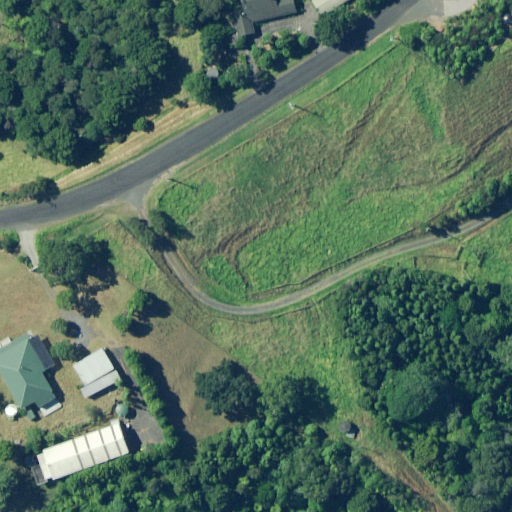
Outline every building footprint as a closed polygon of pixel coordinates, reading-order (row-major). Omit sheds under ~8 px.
[(244,0),(248,14),(235,17),(240,36),(254,32),(252,23),(296,13),(293,0),(244,0)] [(350,1),(349,0),(312,0),(324,18),(350,1)] [(47,370),(28,336),(0,351),(0,369),(23,410),(37,402),(41,408),(58,398),(43,372),(47,370)] [(122,379),(104,349),(75,366),(85,384),(80,387),(87,399),(122,379)] [(131,453),(121,423),(28,456),(39,486),(131,453)]
